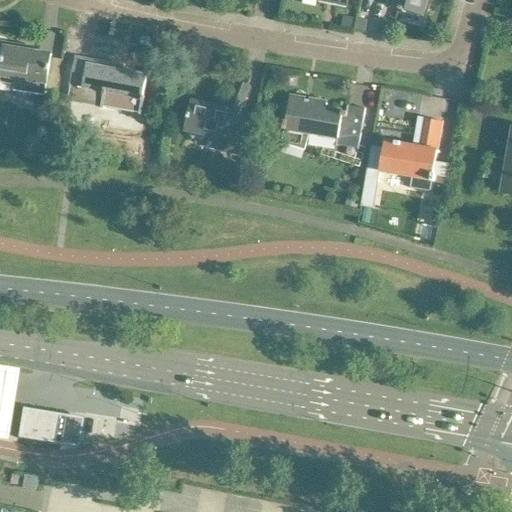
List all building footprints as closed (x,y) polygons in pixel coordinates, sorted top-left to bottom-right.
[(347,9),(348,0),(315,0),(320,1),(319,3),(327,4),(328,0),(330,0),(336,1),(335,6),(347,9)] [(423,15),(427,0),(374,0),(389,4),(388,5),(399,9),(399,10),(403,11),(403,10),(423,15)] [(45,96),(51,58),(51,55),(0,46),(0,82),(13,85),(12,91),(45,96)] [(75,58),(66,101),(75,103),(76,101),(102,107),(101,110),(104,110),(104,108),(139,115),(139,117),(141,117),(145,98),(144,98),(148,79),(116,72),(117,67),(75,58)] [(254,120),(240,117),(242,108),(251,88),(238,82),(228,103),(229,104),(228,109),(193,102),(190,116),(189,116),(188,120),(189,120),(187,135),(225,141),(223,153),(246,157),(254,120)] [(358,150),(365,110),(348,106),(346,114),(327,111),(328,105),(287,97),(282,123),(284,123),(283,131),(284,131),(282,143),(305,150),(310,133),(338,138),(337,146),(358,150)] [(372,147),(366,181),(379,183),(381,172),(413,177),(411,188),(431,191),(432,182),(435,183),(436,176),(447,178),(449,165),(436,162),(442,122),(427,120),(422,150),(400,146),(400,144),(394,143),(394,145),(384,143),(383,148),(372,147)] [(511,140),(508,161),(488,157),(485,173),(506,177),(503,193),(511,194),(511,140)] [(30,373),(0,368),(0,438),(20,442),(28,390),(30,373)] [(17,438),(16,439),(20,439),(51,444),(61,446),(61,443),(62,432),(54,431),(57,417),(65,418),(65,416),(56,414),(55,415),(40,413),(40,412),(39,412),(24,410),(24,408),(21,408),(21,411),(22,411),(20,426),(19,425),(17,438)]
